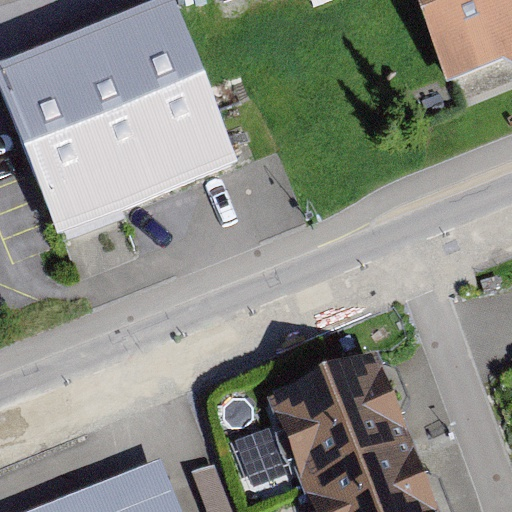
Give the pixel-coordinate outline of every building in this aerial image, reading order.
[(355,0),(306,0),(313,16),(355,0)] [(511,0),(405,0),(447,103),(505,80),(511,82),(511,0)] [(177,19),(0,88),(0,114),(58,259),(243,187),(177,19)] [(272,417),(308,511),(432,511),(380,376),(272,417)] [(231,511),(216,473),(191,483),(202,511),(231,511)] [(176,511),(163,478),(77,511),(176,511)]
